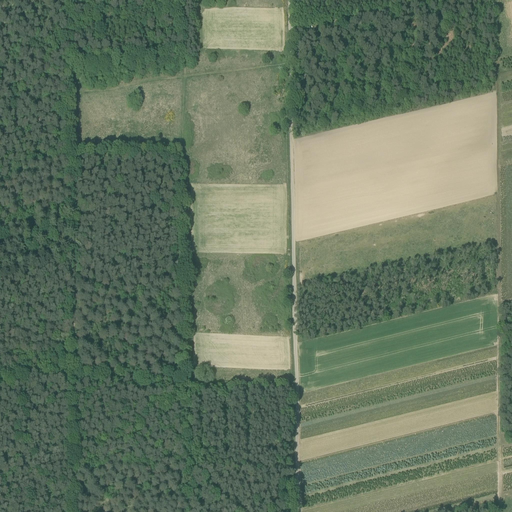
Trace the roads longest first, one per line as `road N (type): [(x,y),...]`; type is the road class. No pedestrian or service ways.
road 1 (unclassified): [(298,511),(290,31)]
road 2 (track): [(188,381),(181,0)]
road 3 (track): [(71,94),(72,375)]
road 4 (track): [(499,246),(500,511)]
road 5 (track): [(71,94),(290,63)]
road 6 (unclassified): [(290,31),(437,0)]
road 7 (track): [(72,375),(73,511)]
road 8 (track): [(190,511),(188,381)]
